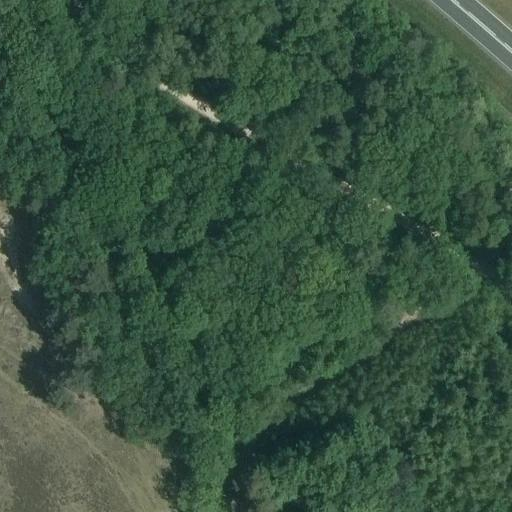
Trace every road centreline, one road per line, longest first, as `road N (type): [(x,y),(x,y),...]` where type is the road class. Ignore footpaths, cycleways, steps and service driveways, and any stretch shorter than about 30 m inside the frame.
road 1 (track): [(472,262),(123,65),(77,0)]
road 2 (track): [(472,262),(365,357),(241,447),(230,489),(239,511)]
